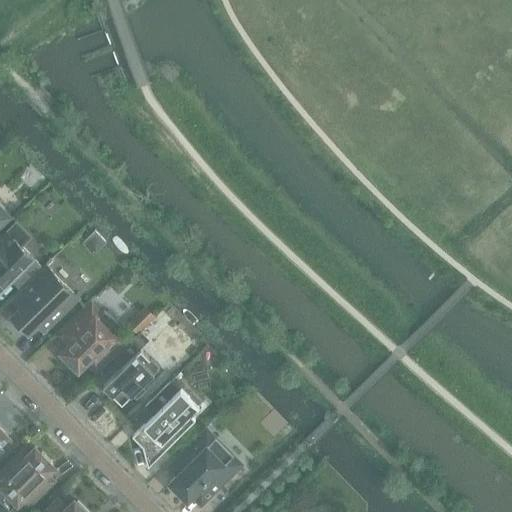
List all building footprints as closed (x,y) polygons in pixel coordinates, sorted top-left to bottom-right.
[(0,229),(10,220),(0,209),(0,229)] [(29,237),(16,224),(0,239),(0,289),(10,280),(19,289),(42,266),(20,245),(29,237)] [(14,301),(20,307),(11,316),(15,319),(15,323),(20,329),(24,329),(28,333),(36,324),(43,331),(46,328),(50,328),(56,322),(56,319),(77,298),(47,267),(12,302),(13,302),(14,301)] [(86,361),(93,368),(95,369),(125,339),(117,331),(121,327),(104,310),(100,314),(91,305),(61,335),(70,344),(61,352),(64,355),(62,356),(74,368),(75,367),(78,369),(86,361)] [(145,306),(127,324),(137,334),(155,316),(145,306)] [(141,384),(159,366),(138,345),(146,337),(141,331),(113,358),(122,366),(103,384),(121,403),(131,394),(136,399),(145,389),(141,384)] [(172,380),(176,377),(175,376),(145,407),(153,415),(132,436),(142,447),(148,467),(195,420),(190,415),(198,407),(172,380)] [(195,494),(203,502),(241,465),(207,429),(168,467),(176,475),(169,483),(187,501),(195,494)] [(0,500),(9,510),(17,502),(25,510),(54,481),(46,473),(53,467),(48,463),(50,461),(41,451),(39,453),(34,449),(28,455),(23,450),(0,472),(0,500)] [(88,511),(77,501),(76,502),(74,501),(65,509),(57,501),(45,511),(88,511)]
